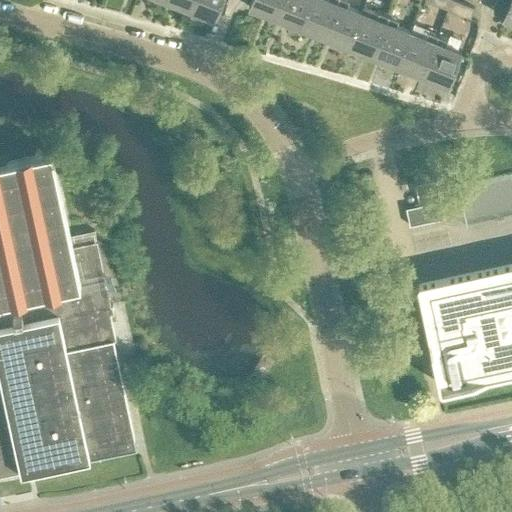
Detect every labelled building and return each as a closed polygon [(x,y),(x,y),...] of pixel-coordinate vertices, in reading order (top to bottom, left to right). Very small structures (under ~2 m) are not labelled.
[(190,0),(188,7),(213,17),(219,0),(190,0)] [(250,0),(249,5),(274,15),(279,0),(250,0)] [(279,0),(274,15),(298,25),(307,0),(279,0)] [(307,0),(298,25),(323,34),(336,0),(307,0)] [(336,0),(323,34),(347,44),(361,10),(346,4),(348,0),(336,0)] [(460,0),(450,0),(447,7),(470,16),(474,5),(460,0)] [(511,0),(508,0),(502,16),(511,19),(511,0)] [(347,44),(372,54),(388,12),(378,8),(378,9),(364,3),(361,10),(347,44)] [(372,54),(396,64),(410,29),(396,23),(399,16),(388,12),(372,54)] [(396,64),(421,73),(438,31),(428,27),(425,35),(410,29),(396,64)] [(438,31),(421,73),(446,83),(460,48),(445,43),(448,35),(438,31)] [(111,302),(97,237),(96,237),(94,228),(72,232),(70,233),(52,146),(0,157),(0,474),(22,470),(136,446),(113,337),(116,337),(110,310),(114,309),(112,302),(111,302)] [(441,199),(405,206),(409,224),(444,216),(441,199)] [(417,281),(417,282),(438,378),(439,383),(440,384),(442,385),(443,384),(444,384),(511,369),(511,258),(419,279),(418,279),(418,280),(417,281)]
